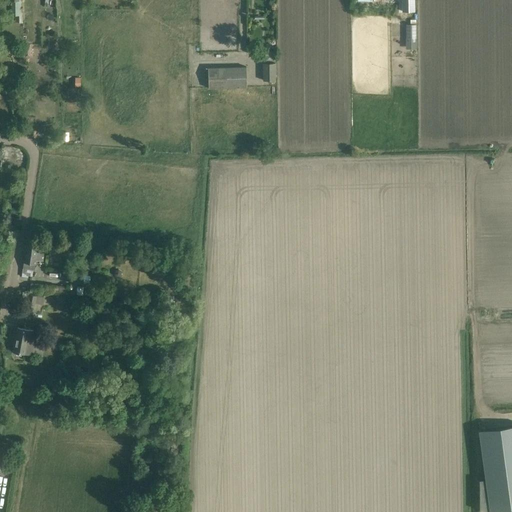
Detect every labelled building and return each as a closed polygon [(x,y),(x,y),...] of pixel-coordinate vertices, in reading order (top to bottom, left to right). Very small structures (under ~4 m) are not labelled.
[(11,1),(11,15),(22,15),(22,5),(22,3),(20,3),(20,1),(19,1),(19,0),(9,0),(10,1),(11,1)] [(415,47),(414,22),(404,22),(405,47),(415,47)] [(276,63),(263,63),(263,81),(276,81),(276,63)] [(209,88),(247,87),(247,66),(208,67),(209,88)] [(23,268),(33,270),(36,270),(37,261),(43,261),(44,254),(38,253),(40,239),(27,237),(23,268)] [(68,296),(68,286),(45,284),(45,285),(31,284),(30,293),(68,296)] [(23,293),(21,307),(34,310),(35,303),(41,304),(42,297),(23,293)] [(35,330),(30,330),(17,327),(13,352),(34,356),(36,343),(32,343),(35,330)] [(511,425),(479,429),(485,479),(480,480),(480,511),(490,511),(489,511),(498,511),(511,510),(511,425)] [(147,468),(148,458),(140,457),(139,467),(147,468)]
